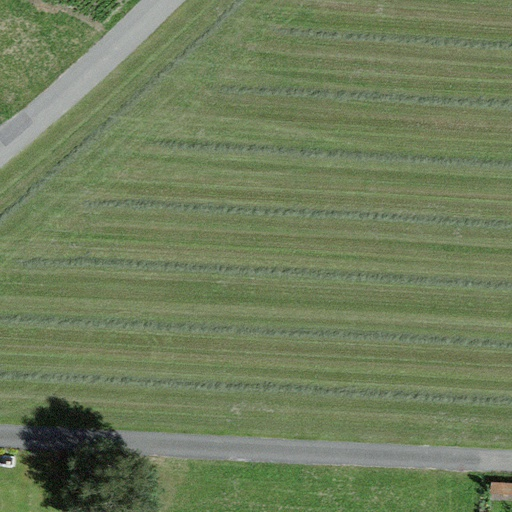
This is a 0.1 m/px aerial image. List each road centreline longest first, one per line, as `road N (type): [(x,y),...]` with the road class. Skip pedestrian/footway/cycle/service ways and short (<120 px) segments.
road 1 (unclassified): [(0,436),(511,465)]
road 2 (unclassified): [(163,0),(0,140)]
